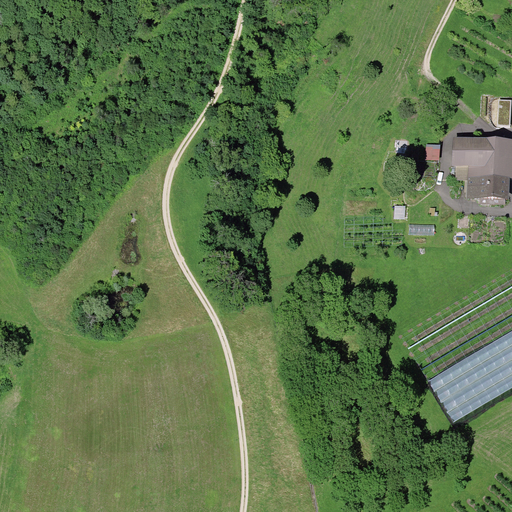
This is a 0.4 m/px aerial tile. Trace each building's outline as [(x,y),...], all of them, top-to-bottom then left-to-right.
[(511,100),(498,99),(497,125),(510,125),(511,100)] [(511,139),(453,137),(452,166),(456,166),(468,165),(468,180),(466,199),(509,200),(510,177),(511,177),(511,139)] [(426,144),(425,160),(440,160),(440,145),(426,144)] [(468,165),(456,166),(456,177),(457,177),(457,180),(468,180),(468,165)] [(395,205),(394,219),(405,219),(405,206),(395,205)]
